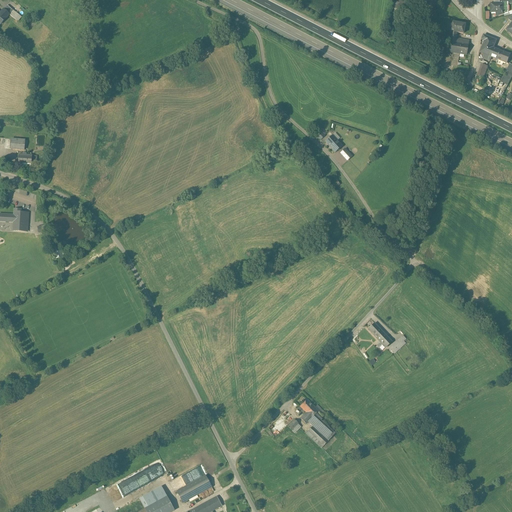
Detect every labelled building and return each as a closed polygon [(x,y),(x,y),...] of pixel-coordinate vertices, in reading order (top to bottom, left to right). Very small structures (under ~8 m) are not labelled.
[(401,0),(401,3),(395,3),(394,9),(404,10),(405,0),(404,0),(401,0)] [(493,4),(490,4),(490,13),(491,13),(497,13),(497,16),(496,16),(504,14),(503,3),(500,3),(493,4)] [(6,6),(3,10),(16,20),(19,16),(6,6)] [(0,23),(1,25),(9,15),(3,10),(0,13),(0,23)] [(466,22),(454,20),(447,57),(454,58),(454,53),(467,55),(470,40),(457,37),(458,32),(465,32),(466,22)] [(496,41),(484,36),(482,40),(485,41),(480,53),(484,54),(483,57),(490,60),(491,57),(507,63),(510,55),(493,49),(496,41)] [(490,65),(483,62),(478,74),(485,77),(490,65)] [(315,134),(321,140),(325,137),(320,131),(318,133),(317,132),(315,134)] [(333,136),(325,143),(334,154),(342,147),(333,136)] [(26,141),(11,140),(10,150),(25,151),(26,141)] [(346,150),(342,153),(349,160),(352,156),(346,150)] [(31,156),(19,155),(18,164),(27,164),(28,159),(31,159),(31,156)] [(28,213),(14,213),(13,226),(28,226),(28,213)] [(374,323),(368,329),(386,348),(392,342),(374,323)] [(403,336),(390,349),(396,355),(409,342),(403,336)] [(307,400),(301,407),(307,413),(301,419),(308,425),(319,412),(307,400)] [(313,427),(306,435),(320,448),(335,432),(322,421),(323,420),(322,419),(326,414),(318,406),(316,408),(320,412),(309,424),(313,427)] [(280,430),(292,418),(287,412),(275,424),(280,430)] [(301,428),(298,425),(292,432),(295,434),(301,428)] [(205,476),(177,491),(183,503),(212,487),(205,476)] [(134,493),(133,483),(125,484),(126,493),(134,493)] [(139,500),(145,509),(167,497),(162,487),(139,500)] [(203,504),(187,511),(212,511),(222,506),(217,496),(203,504)] [(172,511),(175,511),(167,497),(145,509),(139,511),(172,511)]
